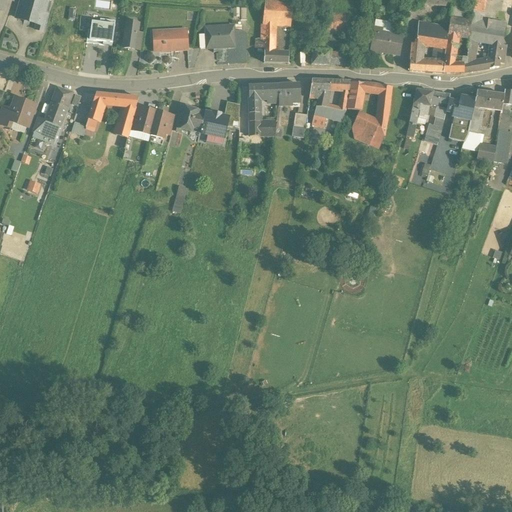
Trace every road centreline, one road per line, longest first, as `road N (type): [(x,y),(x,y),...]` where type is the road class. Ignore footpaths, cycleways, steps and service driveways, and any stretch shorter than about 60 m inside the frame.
road 1 (track): [(511,378),(507,389),(410,372),(177,418),(0,415)]
road 2 (unclassified): [(511,74),(447,85),(268,75),(111,88),(0,62)]
